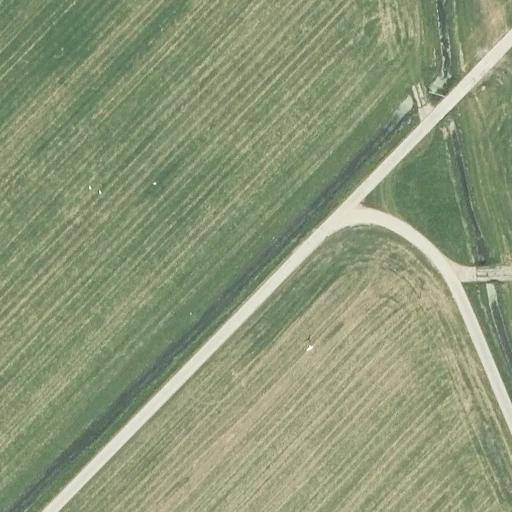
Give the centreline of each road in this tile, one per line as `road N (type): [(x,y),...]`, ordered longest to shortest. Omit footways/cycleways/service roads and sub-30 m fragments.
road 1 (track): [(511,38),(49,511)]
road 2 (track): [(340,214),(401,230),(434,254),(454,282),(511,423)]
